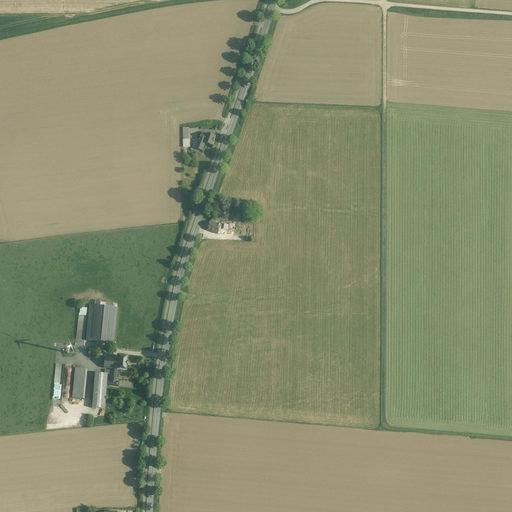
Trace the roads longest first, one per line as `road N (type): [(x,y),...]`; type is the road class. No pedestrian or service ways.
road 1 (track): [(511,439),(396,429),(384,420),(385,0)]
road 2 (secondary): [(150,511),(174,304),(270,7)]
road 3 (unclassified): [(339,0),(511,13)]
